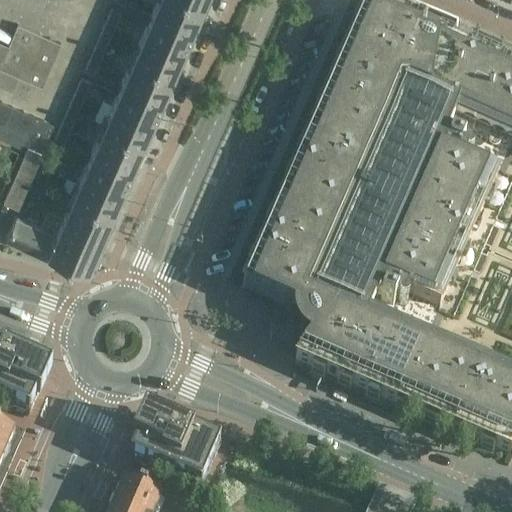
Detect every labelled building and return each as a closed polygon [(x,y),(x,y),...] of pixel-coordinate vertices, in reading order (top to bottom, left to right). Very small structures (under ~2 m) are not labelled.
[(156,0),(149,17),(153,18),(149,26),(146,25),(119,86),(122,87),(118,95),(115,94),(107,114),(89,155),(92,157),(89,164),(86,163),(79,179),(63,217),(48,211),(41,227),(15,215),(5,238),(47,256),(48,252),(87,269),(98,244),(102,245),(106,237),(102,235),(126,180),(130,182),(133,173),(129,172),(156,111),(160,112),(164,104),(160,102),(186,41),(190,43),(194,34),(190,33),(204,0),(156,0)] [(250,272),(242,290),(244,290),(293,312),(292,317),(292,321),(293,325),(295,330),(296,332),(299,337),(301,339),(303,340),(309,344),(296,361),(295,362),(313,370),(311,373),(310,373),(317,377),(324,379),(323,378),(325,375),(339,381),(338,385),(337,384),(337,385),(343,388),(350,391),(350,390),(349,390),(351,386),(368,394),(366,397),(365,397),(372,401),(379,403),(378,402),(380,399),(397,406),(395,410),(394,409),(394,410),(400,413),(407,415),(408,411),(425,419),(424,422),(423,422),(429,426),(436,428),(435,427),(437,424),(454,431),(452,435),(451,434),(451,435),(457,438),(464,440),(465,440),(464,440),(465,436),(482,444),(481,447),(480,447),(486,451),(493,453),(493,452),(492,452),(494,449),(511,457),(511,456),(511,388),(497,382),(494,385),(488,383),(490,379),(468,369),(466,373),(460,370),(461,366),(439,357),(437,360),(431,358),(432,354),(411,344),(408,348),(403,345),(404,341),(382,332),(380,335),(374,333),(375,329),(364,324),(375,297),(381,300),(381,301),(393,306),(397,298),(398,299),(398,300),(397,301),(397,302),(398,303),(398,304),(399,305),(400,306),(401,307),(402,307),(404,307),(405,307),(407,306),(408,305),(408,304),(408,303),(409,302),(409,301),(408,300),(408,299),(407,298),(406,297),(407,293),(440,307),(497,177),(464,163),(466,159),(467,159),(468,159),(469,159),(471,158),(472,158),(472,157),(473,156),(473,154),(473,153),(473,152),(472,151),(472,150),(471,149),(469,149),(468,148),(466,148),(465,149),(464,149),(463,150),(463,151),(461,150),(464,144),(452,138),(451,139),(446,136),(457,110),(468,115),(471,111),(476,114),(475,118),(497,128),(499,124),(505,126),(504,131),(511,134),(511,60),(501,56),(500,57),(501,57),(500,61),(468,47),(469,43),(470,43),(471,43),(457,37),(457,38),(458,38),(456,42),(368,3),(361,19),(357,18),(358,17),(357,16),(353,23),(351,30),(352,30),(352,29),(356,31),(342,62),(339,60),(338,59),(335,66),(333,73),(334,72),(337,73),(324,103),(321,101),(321,100),(317,106),(315,113),(315,114),(316,113),(319,114),(304,148),(301,147),(301,146),(297,152),(295,159),(296,158),(299,160),(293,174),(290,173),(290,172),(289,172),(286,178),(284,185),(284,184),(288,186),(273,220),(270,218),(270,217),(266,223),(264,230),(264,231),(265,230),(268,231),(255,260),(252,259),(252,258),(248,264),(246,271),(247,270),(250,272)] [(113,28),(120,13),(111,9),(104,24),(113,28)] [(110,35),(113,28),(104,24),(101,32),(110,35)] [(0,68),(8,72),(10,73),(19,76),(19,77),(41,87),(60,44),(59,44),(50,40),(48,39),(48,40),(39,36),(40,35),(17,25),(8,47),(7,46),(6,47),(0,44),(0,68)] [(106,43),(110,35),(101,32),(98,39),(106,43)] [(103,51),(106,43),(98,39),(94,47),(103,51)] [(100,59),(103,51),(94,47),(91,55),(100,59)] [(84,70),(93,74),(100,59),(91,55),(84,70)] [(83,97),(89,83),(89,82),(81,78),(74,93),(83,97)] [(80,105),(83,97),(74,93),(71,101),(80,105)] [(77,112),(80,105),(71,101),(68,109),(77,112)] [(0,126),(2,128),(11,107),(10,107),(2,104),(2,103),(1,102),(0,104),(0,126)] [(13,133),(22,112),(22,111),(21,112),(12,108),(13,107),(11,107),(2,128),(13,133)] [(73,120),(77,112),(68,109),(64,116),(73,120)] [(24,137),(33,116),(32,116),(23,113),(23,112),(22,112),(13,133),(24,137)] [(42,152),(54,125),(43,120),(42,121),(33,117),(34,117),(33,116),(24,137),(21,143),(42,152)] [(70,128),(73,120),(64,116),(61,124),(70,128)] [(55,139),(64,143),(70,128),(61,124),(55,139)] [(0,138),(9,142),(13,133),(2,128),(0,133),(0,138)] [(21,143),(24,137),(13,133),(9,142),(20,147),(21,143)] [(41,154),(27,148),(24,155),(39,161),(41,154)] [(36,168),(39,161),(24,155),(21,162),(36,168)] [(36,168),(21,162),(18,169),(33,175),(36,168)] [(30,182),(33,175),(18,169),(15,176),(30,182)] [(27,189),(30,182),(15,176),(12,182),(27,189)] [(24,196),(27,189),(12,182),(9,189),(24,196)] [(24,196),(9,189),(6,196),(21,203),(24,196)] [(21,203),(6,196),(3,203),(18,210),(21,203)] [(0,405),(11,410),(11,411),(13,411),(24,416),(26,417),(28,417),(28,416),(29,417),(30,415),(31,414),(30,414),(35,402),(36,402),(36,401),(36,400),(41,389),(42,387),(47,376),(48,374),(48,372),(47,372),(48,371),(46,371),(46,370),(45,369),(44,370),(33,365),(33,364),(32,364),(31,364),(20,359),(18,358),(7,353),(5,352),(5,353),(0,350),(0,405)] [(147,418),(146,417),(146,419),(141,431),(140,432),(135,444),(134,445),(135,445),(129,457),(128,458),(129,459),(128,460),(129,461),(128,461),(130,462),(130,463),(132,463),(143,468),(145,469),(156,474),(158,475),(158,474),(170,479),(169,480),(171,481),(171,480),(183,485),(183,486),(184,486),(196,491),(197,492),(198,492),(199,492),(200,492),(201,490),(202,491),(202,489),(207,477),(208,476),(213,464),(214,463),(213,462),(218,451),(219,451),(220,449),(219,449),(220,448),(219,447),(219,446),(218,446),(218,445),(216,445),(205,440),(205,439),(203,439),(191,434),(192,434),(190,433),(178,428),(177,427),(177,428),(165,423),(165,422),(164,422),(152,417),(152,416),(150,416),(149,415),(148,416),(147,416),(147,418)] [(1,425),(0,428),(0,490),(24,435),(1,425)] [(182,511),(183,511),(173,507),(164,503),(162,502),(145,495),(146,494),(139,491),(139,492),(138,492),(140,487),(117,477),(101,511),(182,511)] [(167,498),(164,503),(173,507),(175,501),(167,498)]
